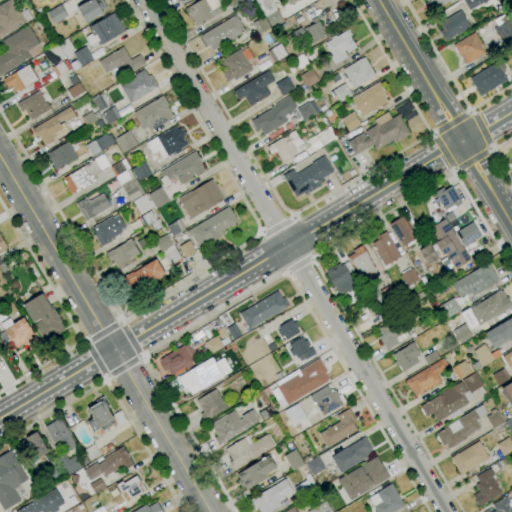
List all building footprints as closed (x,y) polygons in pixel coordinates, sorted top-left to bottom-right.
[(0,37),(0,5),(9,0),(11,0),(19,13),(21,12),(21,13),(26,10),(31,19),(0,37)] [(73,0),(78,9),(53,24),(47,13),(68,0),(73,0)] [(87,23),(77,7),(86,2),(87,3),(91,0),(95,0),(96,1),(97,0),(102,0),(107,8),(102,11),(103,13),(87,23)] [(197,26),(191,16),(189,17),(185,9),(200,0),(224,0),(226,3),(219,7),(222,12),(197,26)] [(236,12),(229,1),(230,0),(253,0),(247,4),(248,5),(236,12)] [(265,16),(255,0),(271,0),(283,21),(271,28),(270,27),(265,16)] [(457,0),(451,4),(449,1),(433,11),(430,6),(427,8),(424,4),(428,2),(426,0),(457,0)] [(487,0),(469,11),(463,0),(487,0)] [(446,42),(440,32),(443,30),(439,23),(460,10),(470,27),(446,42)] [(90,46),(87,42),(88,42),(85,37),(91,34),(87,27),(114,13),(125,31),(99,45),(97,42),(90,46)] [(511,43),(504,48),(494,28),(496,27),(495,27),(497,26),(494,20),(497,18),(505,14),(511,25),(511,43)] [(213,51),(209,45),(206,47),(200,36),(236,15),(245,31),(236,37),(236,38),(215,50),(215,49),(213,51)] [(270,27),(258,34),(252,23),(265,16),(270,27)] [(309,45),(304,36),(295,40),(291,33),(301,27),(303,30),(313,24),(311,20),(317,17),(321,26),(323,25),(325,30),(323,31),(326,36),(309,45)] [(0,75),(0,56),(7,52),(1,42),(28,26),(43,52),(32,58),(31,57),(0,75)] [(334,65),(330,58),(332,57),(325,43),(331,40),(330,39),(335,36),(335,37),(349,30),(352,36),(350,37),(356,48),(347,53),(346,51),(344,52),(347,57),(334,65)] [(465,64),(460,55),(459,55),(453,45),(475,32),(481,43),(483,42),(488,51),(478,57),(479,58),(476,60),(475,59),(469,63),(468,62),(465,64)] [(58,44),(67,38),(74,50),(70,53),(71,55),(66,58),(65,57),(58,44)] [(65,57),(61,60),(59,56),(58,56),(60,61),(54,65),(49,63),(44,55),(49,52),(48,49),(58,44),(65,57)] [(274,63),(267,52),(280,44),(287,55),(274,63)] [(81,66),(73,54),(85,46),(93,59),(81,66)] [(116,79),(111,70),(105,73),(98,61),(123,47),(130,60),(139,55),(145,64),(122,77),(121,75),(116,79)] [(227,82),(220,71),(223,69),(220,63),(223,61),(222,60),(240,49),(252,70),(235,80),(233,78),(227,82)] [(354,88),(343,70),(361,58),(362,59),(364,57),(375,75),(354,88)] [(74,71),(70,64),(76,61),(80,68),(74,71)] [(56,77),(51,68),(62,62),(67,70),(56,77)] [(479,97),(469,79),(497,62),(507,80),(496,86),(497,87),(489,92),(489,91),(479,97)] [(18,92),(16,90),(14,91),(11,86),(8,88),(3,80),(28,65),(37,80),(18,92)] [(130,103),(120,86),(135,77),(134,75),(144,69),(148,76),(151,74),(154,80),(158,87),(130,103)] [(307,88),(299,76),(312,69),(319,81),(307,88)] [(250,106),(244,96),(238,100),(233,92),(268,70),(274,81),(262,88),(263,90),(266,88),(270,94),(250,106)] [(282,96),(273,82),(285,74),(294,88),(282,96)] [(72,85),(68,79),(74,75),(78,82),(72,85)] [(67,90),(79,83),(84,92),(72,99),(67,90)] [(340,103),(332,90),(345,83),(352,95),(340,103)] [(362,117),(351,99),(379,83),(387,96),(384,98),(387,102),(362,117)] [(30,121),(24,110),(21,112),(17,104),(39,91),(45,102),(46,101),(50,109),(30,121)] [(107,108),(99,113),(91,99),(100,94),(107,108)] [(263,135),(260,129),(256,131),(250,121),(271,109),(270,107),(273,106),(274,108),(275,107),(274,104),(290,95),(296,106),(293,108),(294,110),(291,112),(292,114),(289,116),(288,114),(285,116),(287,121),(263,135)] [(150,131),(147,127),(143,129),(140,124),(139,125),(138,122),(139,122),(133,113),(163,96),(164,98),(165,97),(168,103),(167,103),(169,105),(167,106),(173,116),(170,118),(150,131)] [(303,121),(296,110),(308,102),(309,104),(314,101),(320,111),(303,121)] [(322,113),(319,107),(323,104),(327,110),(322,113)] [(44,145),(38,135),(36,137),(30,126),(35,123),(37,126),(70,106),(75,115),(63,122),(62,120),(58,122),(59,125),(63,123),(64,124),(66,123),(69,128),(67,129),(68,131),(44,145)] [(102,113),(114,106),(120,117),(108,124),(102,113)] [(86,127),(81,118),(82,117),(91,111),(93,114),(97,112),(101,118),(86,127)] [(349,132),(341,120),(353,112),(361,124),(349,132)] [(355,155),(347,142),(363,132),(367,139),(368,138),(365,132),(376,124),(374,120),(387,112),(391,119),(398,115),(410,134),(397,142),(394,139),(376,150),(372,144),(355,155)] [(163,159),(157,150),(152,154),(146,144),(175,126),(177,130),(180,128),(183,133),(185,132),(186,135),(183,137),(187,145),(180,149),(181,151),(176,154),(174,152),(163,159)] [(323,146),(316,135),(327,128),(334,139),(323,146)] [(123,153),(114,139),(129,131),(137,145),(123,153)] [(282,162),(276,151),(271,154),(267,147),(294,131),(299,140),(301,139),(303,143),(300,145),(303,149),(282,162)] [(92,157),(86,146),(106,133),(113,144),(92,157)] [(56,170),(46,154),(68,141),(77,158),(56,170)] [(180,185),(179,183),(177,183),(175,180),(177,179),(175,177),(166,183),(159,173),(195,152),(202,162),(200,163),(205,171),(196,176),(194,174),(191,176),(192,178),(180,185)] [(70,194),(65,185),(67,184),(64,178),(94,160),(94,159),(103,154),(110,165),(100,171),(101,172),(95,175),(96,178),(70,194)] [(296,197),(286,180),(312,165),(311,163),(323,156),(332,172),(322,178),(324,182),(318,185),(319,186),(305,195),(303,193),(296,197)] [(116,176),(110,168),(124,159),(130,168),(116,176)] [(138,182),(131,169),(145,162),(152,174),(138,182)] [(130,201),(121,185),(134,177),(144,194),(130,201)] [(191,220),(179,200),(212,179),(224,199),(197,215),(197,216),(191,220)] [(445,210),(439,201),(436,203),(434,200),(437,198),(435,193),(443,188),(445,190),(451,186),(452,188),(456,185),(463,196),(464,195),(467,200),(455,207),(454,205),(445,210)] [(155,210),(149,201),(151,200),(147,195),(160,187),(169,201),(155,210)] [(86,221),(76,204),(86,197),(89,202),(103,193),(111,206),(86,221)] [(141,214),(133,201),(145,194),(153,207),(141,214)] [(199,249),(188,231),(228,207),(237,222),(221,231),(224,234),(199,249)] [(147,226),(142,216),(154,209),(155,212),(153,213),(157,220),(147,226)] [(449,222),(445,216),(451,213),(455,219),(449,222)] [(101,247),(94,235),(96,234),(92,228),(112,217),(112,218),(118,214),(125,227),(125,228),(120,231),(121,233),(111,239),(111,240),(101,247)] [(402,247),(389,224),(402,216),(416,238),(402,247)] [(172,237),(166,226),(179,219),(185,229),(172,237)] [(455,269),(446,254),(442,256),(435,243),(431,236),(435,233),(431,227),(445,219),(470,261),(455,269)] [(454,228),(451,223),(458,219),(461,223),(454,228)] [(456,231),(464,246),(480,236),(471,222),(456,231)] [(384,266),(375,251),(374,251),(372,248),(373,248),(371,244),(377,240),(376,237),(386,231),(401,256),(384,266)] [(172,266),(163,251),(160,252),(154,241),(165,235),(166,235),(169,233),(175,243),(173,245),(182,260),(172,266)] [(0,253),(0,235),(8,249),(0,253)] [(141,249),(137,242),(144,238),(148,244),(141,249)] [(118,269),(113,260),(110,262),(105,254),(131,239),(132,241),(133,240),(135,243),(133,244),(139,254),(133,257),(133,256),(128,259),(130,262),(118,269)] [(185,258),(178,247),(189,241),(196,252),(185,258)] [(428,265),(419,251),(429,244),(437,259),(428,265)] [(380,305),(374,295),(372,297),(348,257),(354,253),(352,251),(362,245),(369,256),(367,257),(374,268),(375,267),(379,291),(389,285),(396,296),(380,305)] [(140,292),(136,286),(127,291),(120,279),(132,272),(133,273),(141,268),(156,259),(165,274),(149,283),(151,285),(140,292)] [(326,274),(327,274),(326,271),(340,263),(341,265),(343,264),(352,279),(356,286),(339,296),(326,274)] [(472,296),(470,294),(466,296),(465,294),(460,297),(452,284),(487,263),(488,265),(489,265),(499,280),(472,296)] [(407,286),(400,275),(402,274),(401,273),(410,268),(411,269),(412,269),(419,279),(407,286)] [(363,305),(361,301),(358,302),(356,299),(359,297),(355,290),(361,286),(370,301),(363,305)] [(478,326),(469,309),(495,294),(495,293),(500,290),(500,292),(502,291),(507,300),(505,301),(508,308),(478,326)] [(248,329),(239,314),(277,291),(282,299),(284,298),(288,306),(248,329)] [(420,299),(417,294),(423,291),(426,295),(420,299)] [(45,343),(34,325),(41,321),(40,319),(33,323),(22,305),(42,294),(43,294),(50,306),(51,305),(61,322),(60,323),(64,330),(59,333),(59,334),(45,343)] [(446,319),(438,307),(453,298),(460,310),(446,319)] [(371,315),(367,308),(372,304),(376,311),(371,315)] [(386,350),(378,337),(381,335),(378,329),(404,313),(412,328),(406,332),(409,337),(386,350)] [(496,348),(493,343),(491,344),(484,334),(511,317),(511,341),(511,339),(496,348)] [(8,352),(2,343),(9,339),(3,330),(4,330),(1,324),(10,318),(13,324),(23,318),(29,327),(36,338),(28,343),(27,342),(16,348),(11,340),(10,341),(14,348),(8,352)] [(286,340),(283,336),(281,337),(277,332),(280,330),(278,327),(291,319),(293,323),(296,321),(299,327),(297,328),(299,332),(286,340)] [(233,339),(226,329),(234,324),(240,335),(233,339)] [(460,344),(452,331),(464,324),(472,336),(460,344)] [(228,334),(223,337),(218,329),(223,326),(228,334)] [(227,337),(230,342),(222,346),(223,347),(211,354),(204,343),(216,336),(220,341),(227,337)] [(300,361),(297,357),(297,358),(295,355),(293,357),(289,351),(292,349),(289,345),(301,337),(304,341),(306,340),(315,354),(305,360),(304,359),(300,361)] [(171,375),(167,370),(165,371),(159,363),(161,359),(186,343),(189,348),(190,347),(193,352),(196,350),(198,352),(201,350),(203,354),(196,359),(197,359),(194,361),(196,363),(178,374),(176,371),(171,375)] [(403,372),(398,365),(396,367),(394,363),(396,361),(392,355),(412,343),(420,354),(415,357),(418,362),(403,372)] [(474,371),(471,365),(478,361),(473,351),(484,344),(490,354),(497,350),(501,355),(474,371)] [(427,364),(423,357),(435,350),(439,357),(427,364)] [(511,365),(508,368),(502,357),(511,351),(511,365)] [(187,389),(185,391),(178,377),(212,358),(215,362),(223,358),(231,371),(223,376),(224,377),(191,396),(187,389)] [(415,397),(410,389),(409,389),(405,382),(406,381),(443,358),(449,368),(437,375),(441,382),(419,395),(415,397)] [(287,405),(276,387),(277,386),(275,383),(298,369),(299,371),(319,359),(327,371),(325,372),(329,379),(327,380),(327,381),(287,405)] [(458,379),(451,368),(464,361),(466,364),(469,363),(473,371),(458,379)] [(498,386),(492,375),(503,368),(509,379),(498,386)] [(438,422),(432,413),(426,417),(420,407),(439,395),(438,394),(452,386),(452,387),(460,382),(466,391),(468,390),(462,380),(475,372),(483,385),(470,393),(474,398),(468,402),(468,403),(460,409),(463,414),(451,420),(449,415),(438,422)] [(511,405),(502,389),(511,382),(511,405)] [(204,422),(200,414),(203,412),(196,400),(216,389),(226,408),(210,417),(210,418),(204,422)] [(323,416),(314,402),(331,392),(330,391),(332,390),(333,391),(334,390),(338,396),(341,394),(346,402),(323,416)] [(93,433),(87,422),(93,419),(87,410),(102,400),(104,402),(105,401),(109,407),(106,409),(115,422),(111,424),(113,426),(109,428),(109,427),(102,431),(100,428),(93,433)] [(291,424),(284,411),(298,404),(305,416),(291,424)] [(448,450),(445,445),(443,446),(440,441),(439,442),(436,437),(437,437),(436,434),(448,427),(447,426),(474,410),(474,409),(482,405),(487,413),(479,417),(480,418),(476,420),(480,428),(467,436),(467,437),(466,438),(466,440),(451,449),(451,448),(448,450)] [(218,446),(214,438),(217,436),(210,425),(233,411),(239,420),(242,418),(241,416),(253,409),(260,421),(218,446)] [(263,419),(258,412),(264,409),(268,416),(263,419)] [(327,448),(319,434),(327,429),(326,428),(329,426),(329,427),(339,421),(336,416),(349,409),(356,422),(353,424),(357,430),(327,448)] [(492,429),(485,418),(491,414),(489,412),(494,409),(496,411),(497,410),(505,422),(492,429)] [(119,425),(113,414),(120,411),(125,421),(119,425)] [(65,453),(59,441),(54,444),(45,428),(60,419),(76,446),(65,453)] [(38,459),(26,438),(36,432),(48,452),(38,459)] [(233,470),(229,463),(232,461),(225,449),(244,438),(248,445),(266,434),(273,446),(233,470)] [(340,474),(331,458),(365,437),(371,449),(370,449),(372,452),(366,455),(368,457),(340,474)] [(511,451),(503,457),(496,445),(508,437),(511,443),(511,451)] [(21,454),(15,445),(23,441),(28,450),(21,454)] [(460,475),(454,465),(453,466),(450,461),(451,460),(450,458),(478,441),(481,446),(483,444),(485,447),(483,449),(489,458),(460,475)] [(90,460),(84,450),(93,444),(100,455),(90,460)] [(89,482),(82,471),(96,463),(98,465),(103,462),(102,459),(123,446),(129,456),(127,457),(131,463),(123,468),(122,466),(104,477),(102,474),(89,482)] [(292,471),(284,456),(294,450),(303,464),(292,471)] [(3,511),(0,506),(0,456),(11,451),(28,479),(20,484),(21,485),(13,490),(20,501),(3,511)] [(66,476),(54,456),(63,451),(68,460),(74,456),(81,468),(66,476)] [(246,490),(243,486),(241,487),(237,481),(239,479),(236,475),(269,455),(277,468),(266,475),(267,477),(246,490)] [(305,463),(302,459),(309,455),(312,459),(305,463)] [(312,459),(318,456),(325,469),(312,476),(305,463),(312,459)] [(349,501),(337,480),(377,456),(389,477),(349,501)] [(84,466),(80,460),(85,457),(88,463),(84,466)] [(479,507),(472,495),(479,491),(478,490),(477,491),(475,486),(476,486),(475,485),(479,482),(475,477),(488,469),(489,469),(490,469),(494,474),(491,476),(501,493),(479,507)] [(300,500),(293,488),(306,480),(304,476),(308,473),(318,489),(300,500)] [(130,500),(125,491),(121,493),(116,485),(122,481),(123,484),(136,476),(139,482),(136,483),(138,486),(142,492),(130,500)] [(94,495),(89,485),(100,478),(106,488),(94,495)] [(269,511),(260,511),(257,506),(254,508),(249,500),(285,479),(293,492),(283,498),(284,499),(279,502),(281,505),(269,511)] [(394,511),(374,511),(375,511),(368,499),(376,494),(376,493),(391,484),(404,506),(394,511)] [(15,511),(32,502),(31,500),(35,498),(36,499),(55,488),(64,503),(57,508),(58,510),(54,511),(15,511)] [(511,511),(491,511),(495,510),(492,505),(506,496),(509,500),(511,498),(511,511)] [(307,511),(326,501),(332,511),(307,511)] [(132,511),(146,504),(148,507),(157,502),(162,511),(132,511)]
